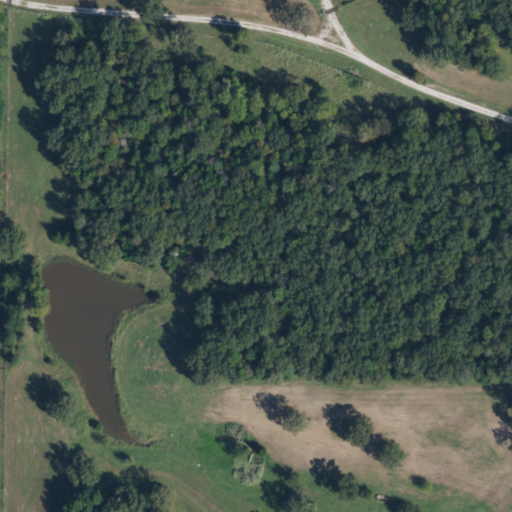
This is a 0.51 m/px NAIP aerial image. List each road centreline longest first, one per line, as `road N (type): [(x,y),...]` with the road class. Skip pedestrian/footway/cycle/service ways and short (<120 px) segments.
road 1 (residential): [(0,0),(11,7),(15,511)]
road 2 (residential): [(233,0),(11,7)]
